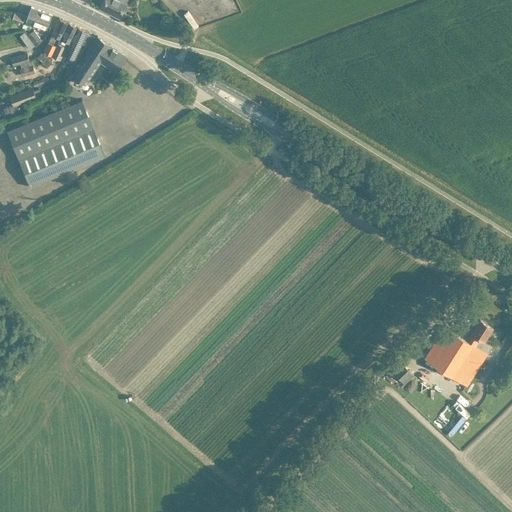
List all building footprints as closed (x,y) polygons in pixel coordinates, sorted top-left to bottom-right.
[(120,17),(124,9),(128,0),(103,0),(100,7),(120,17)] [(32,6),(28,15),(26,20),(47,28),(49,23),(52,14),(32,6)] [(15,12),(13,17),(24,21),(26,16),(15,12)] [(61,37),(69,21),(60,17),(55,26),(52,33),(44,52),(41,51),(38,58),(43,62),(42,63),(47,67),(49,66),(46,61),(55,48),(58,42),(61,37)] [(70,42),(78,26),(69,21),(61,37),(58,42),(55,48),(46,61),(49,66),(52,62),(50,60),(52,56),(61,60),(65,53),(66,54),(69,48),(70,42)] [(69,48),(66,54),(75,58),(80,46),(83,39),(88,30),(78,26),(70,42),(69,48)] [(36,45),(43,40),(34,29),(27,35),(36,45)] [(27,34),(22,38),(26,43),(30,39),(27,34)] [(98,35),(92,44),(72,74),(77,77),(76,79),(76,81),(76,82),(77,82),(79,83),(80,82),(80,81),(81,80),(86,83),(101,61),(117,71),(122,64),(127,56),(111,45),(111,44),(98,35)] [(18,63),(30,60),(27,52),(12,57),(14,65),(18,64),(18,63)] [(18,63),(18,64),(22,76),(36,72),(32,60),(30,61),(30,60),(18,63)] [(159,75),(122,88),(124,94),(115,97),(127,131),(173,114),(159,75)] [(33,86),(10,95),(14,106),(37,97),(33,86)] [(31,186),(105,156),(82,99),(8,130),(19,157),(31,186)] [(490,296),(483,306),(498,315),(505,305),(490,296)] [(480,319),(468,339),(480,348),(485,351),(487,352),(492,346),(484,341),(493,327),(480,319)] [(441,333),(425,357),(467,384),(480,365),(473,360),(480,348),(468,339),(446,325),(441,333)] [(391,368),(405,384),(414,375),(400,360),(391,368)]
